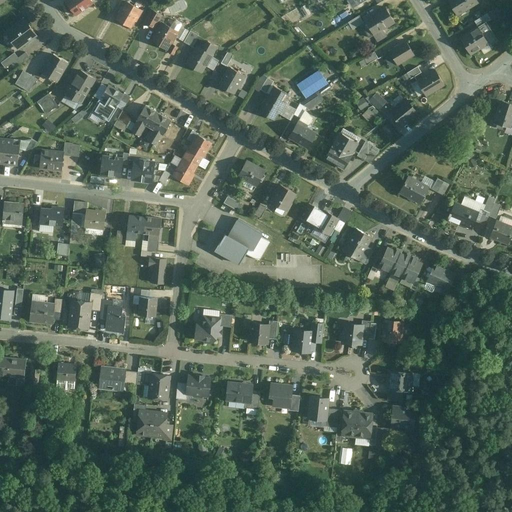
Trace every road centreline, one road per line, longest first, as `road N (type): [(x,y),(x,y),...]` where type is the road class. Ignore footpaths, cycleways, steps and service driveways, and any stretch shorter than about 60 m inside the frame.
road 1 (track): [(0,459),(282,495),(295,511)]
road 2 (unclassified): [(239,129),(61,32),(40,0)]
road 3 (residential): [(199,206),(0,181)]
road 4 (unclassified): [(511,270),(346,194)]
road 5 (residential): [(349,372),(174,350)]
road 6 (residential): [(0,332),(174,350)]
road 7 (unclassified): [(346,194),(472,89)]
road 8 (residential): [(174,350),(183,236),(199,206)]
road 9 (unclassified): [(346,194),(239,129)]
